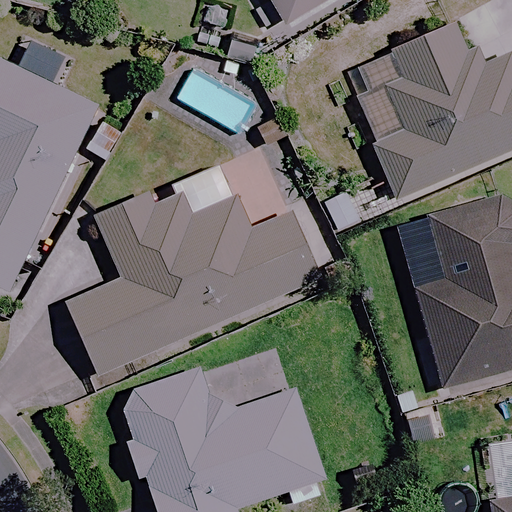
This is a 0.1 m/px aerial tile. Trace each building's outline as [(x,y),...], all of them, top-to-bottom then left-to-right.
[(263,0),(279,28),(330,0),(263,0)] [(353,106),(399,215),(506,170),(500,156),(511,151),(511,68),(508,58),(476,71),(457,27),(389,56),(402,85),(353,106)] [(0,291),(6,294),(93,111),(0,67),(0,291)] [(245,235),(230,201),(186,220),(177,199),(148,212),(142,199),(92,221),(119,283),(63,307),(94,378),(314,283),(285,217),(245,235)] [(511,206),(510,199),(425,223),(443,284),(411,293),(439,391),(511,369),(511,206)] [(117,400),(130,439),(118,442),(132,486),(143,483),(152,511),(232,511),(319,483),(290,394),(217,417),(203,372),(117,400)] [(511,511),(511,502),(484,507),(485,511),(511,511)]
